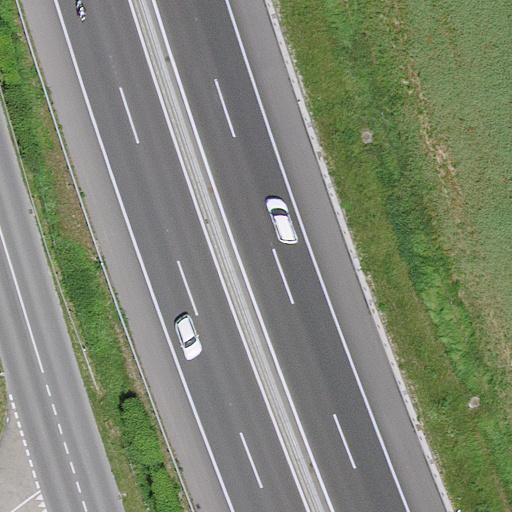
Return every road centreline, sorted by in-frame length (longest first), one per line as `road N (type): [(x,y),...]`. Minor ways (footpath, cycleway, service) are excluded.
road 1 (motorway): [(372,511),(190,0)]
road 2 (motorway): [(92,0),(271,511)]
road 3 (tertiary): [(0,230),(72,468)]
